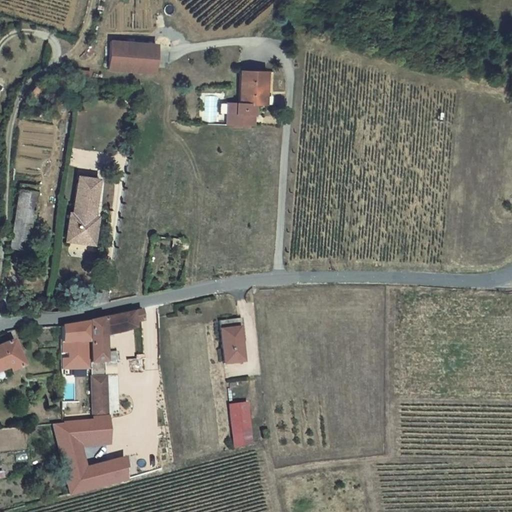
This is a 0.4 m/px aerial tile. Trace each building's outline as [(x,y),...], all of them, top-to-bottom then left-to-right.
[(123,37),(118,65),(163,74),(168,46),(123,37)] [(68,60),(67,67),(96,72),(97,65),(68,60)] [(238,71),(238,102),(226,101),(226,123),(252,124),(252,102),(263,102),(263,71),(238,71)] [(51,75),(48,72),(39,81),(44,87),(54,79),(51,75)] [(62,238),(85,241),(89,214),(94,179),(75,176),(70,211),(66,210),(62,238)] [(7,248),(28,251),(36,191),(15,189),(7,248)] [(95,215),(89,214),(85,241),(91,242),(95,215)] [(185,251),(187,240),(173,238),(171,249),(185,251)] [(86,369),(105,368),(103,340),(130,336),(130,329),(138,327),(139,337),(156,334),(155,324),(155,314),(83,324),(86,369)] [(241,318),(236,319),(217,322),(223,367),(243,364),(240,344),(245,343),(241,318)] [(21,344),(5,347),(0,349),(0,367),(9,364),(12,374),(27,371),(21,344)] [(158,379),(157,365),(140,366),(141,380),(158,379)] [(109,421),(105,368),(86,369),(90,424),(109,421)] [(233,439),(250,436),(246,406),(229,408),(233,439)]
